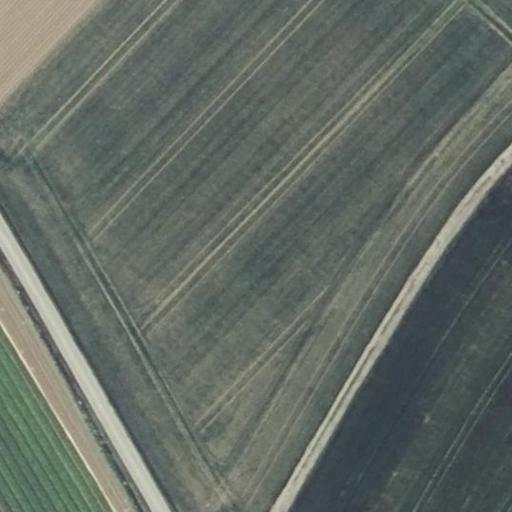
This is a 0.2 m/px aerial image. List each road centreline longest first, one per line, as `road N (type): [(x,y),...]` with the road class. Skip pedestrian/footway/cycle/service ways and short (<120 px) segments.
road 1 (track): [(277,511),(433,241),(511,156)]
road 2 (unclassified): [(163,511),(0,228)]
